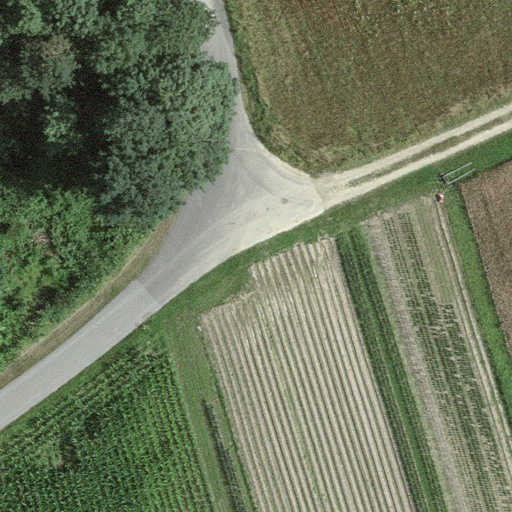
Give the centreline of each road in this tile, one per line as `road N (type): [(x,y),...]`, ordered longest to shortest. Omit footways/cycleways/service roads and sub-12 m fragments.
road 1 (unclassified): [(207,0),(225,96),(220,205),(181,261),(130,310),(0,408)]
road 2 (track): [(220,205),(353,186),(511,116)]
